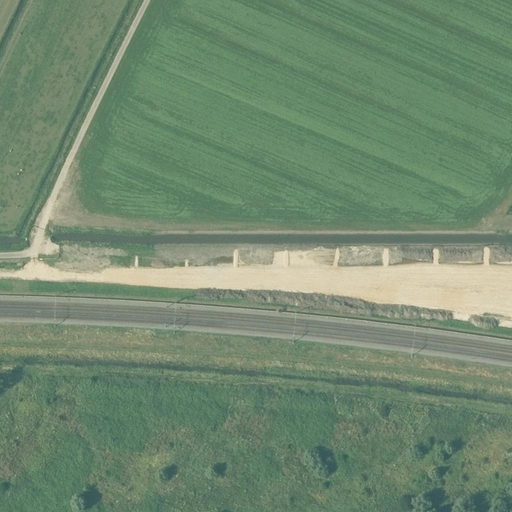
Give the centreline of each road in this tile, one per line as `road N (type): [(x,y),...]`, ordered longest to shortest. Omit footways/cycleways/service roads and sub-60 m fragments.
road 1 (track): [(0,275),(296,295),(511,325)]
road 2 (track): [(511,387),(291,359),(0,345)]
road 3 (unclassified): [(0,255),(35,249),(146,0)]
